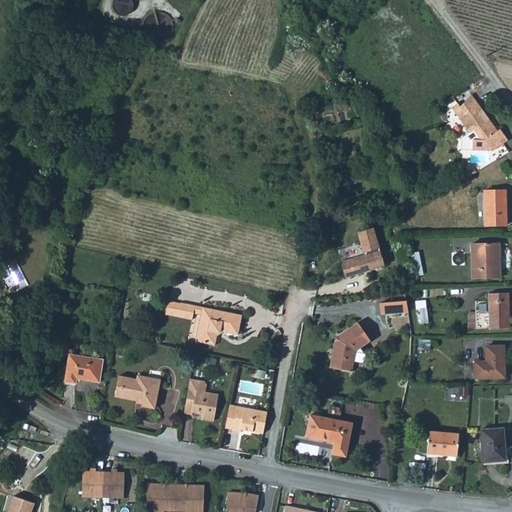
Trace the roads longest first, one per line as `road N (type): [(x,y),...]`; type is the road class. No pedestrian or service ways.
road 1 (track): [(194,58),(278,80),(295,98),(311,177),(294,307)]
road 2 (tertiary): [(270,474),(64,426),(0,381)]
road 3 (residential): [(270,474),(294,307)]
road 4 (track): [(511,103),(434,0)]
road 5 (tertiary): [(396,497),(270,474)]
